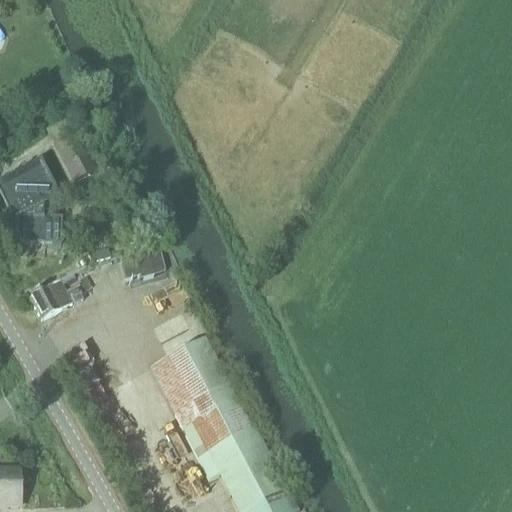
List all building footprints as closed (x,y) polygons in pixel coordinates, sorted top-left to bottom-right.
[(76,140),(58,149),(75,182),(93,172),(76,140)] [(40,163),(0,184),(0,198),(12,221),(12,247),(63,249),(64,222),(49,222),(50,212),(62,205),(40,163)] [(109,254),(89,258),(92,270),(109,267),(111,266),(109,254)] [(161,258),(122,266),(126,287),(140,284),(141,287),(154,284),(166,280),(161,258)] [(203,349),(148,376),(194,469),(249,442),(203,349)] [(17,472),(0,472),(0,511),(18,511),(17,472)]
